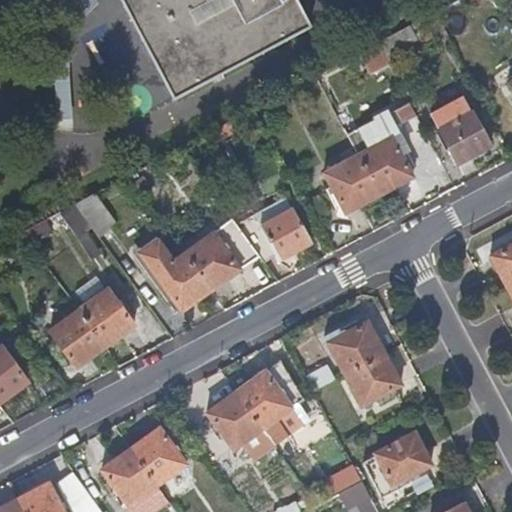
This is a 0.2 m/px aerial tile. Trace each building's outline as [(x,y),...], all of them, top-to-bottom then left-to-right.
[(82,22),(96,3),(92,0),(78,0),(69,13),(82,22)] [(119,0),(145,47),(175,102),(214,80),(283,43),(310,28),(294,0),(119,0)] [(77,39),(98,77),(125,62),(104,24),(77,39)] [(389,63),(378,43),(360,51),(367,65),(371,62),(375,70),(389,63)] [(464,98),(430,115),(456,164),(489,146),(464,98)] [(420,123),(416,116),(412,108),(392,119),(400,134),(420,123)] [(411,177),(401,158),(405,157),(394,137),(386,123),(385,119),(365,129),(368,134),(353,142),(359,155),(380,194),(411,177)] [(400,134),(392,119),(386,123),(394,137),(400,134)] [(380,194),(359,155),(327,172),(348,211),(380,194)] [(116,222),(96,194),(75,204),(98,236),(116,222)] [(311,242),(289,200),(257,215),(276,257),(278,259),(311,242)] [(276,257),(257,215),(237,225),(265,263),(276,257)] [(240,268),(215,233),(186,254),(211,290),(240,268)] [(506,288),(511,285),(511,244),(489,256),(506,288)] [(211,290),(186,254),(156,276),(182,311),(211,290)] [(134,324),(108,289),(79,310),(105,346),(134,324)] [(105,346),(79,310),(50,331),(76,367),(105,346)] [(344,375),(384,355),(367,323),(328,343),(344,375)] [(0,401),(28,380),(3,345),(0,347),(0,401)] [(401,385),(384,355),(344,375),(361,407),(401,385)] [(304,395),(278,359),(234,390),(238,395),(260,427),(304,395)] [(260,427),(238,395),(234,390),(206,411),(231,447),(260,427)] [(184,460),(159,425),(129,446),(155,482),(184,460)] [(373,456),(390,488),(429,467),(412,435),(373,456)] [(155,482),(129,446),(100,467),(125,503),(155,482)] [(349,488),(341,474),(319,485),(327,500),(341,492),(349,488)] [(74,511),(49,478),(20,498),(29,511),(74,511)] [(29,511),(20,498),(1,511),(29,511)] [(467,511),(462,502),(443,511),(467,511)]
